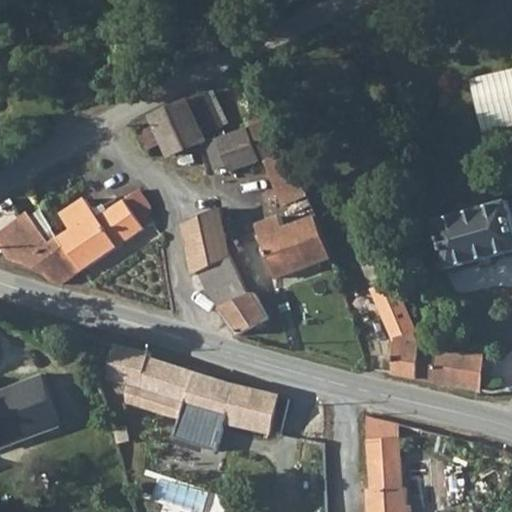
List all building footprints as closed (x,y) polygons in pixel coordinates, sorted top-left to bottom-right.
[(511,76),(469,84),(477,133),(511,127),(511,76)] [(208,133),(221,127),(207,98),(173,115),(190,152),(211,142),(208,133)] [(154,124),(170,161),(190,152),(173,115),(154,124)] [(305,199),(277,122),(249,136),(261,162),(265,160),(284,207),(305,199)] [(224,172),(228,175),(261,162),(249,136),(218,149),(218,157),(208,161),(215,176),(224,172)] [(72,231),(61,239),(81,269),(150,223),(146,213),(148,209),(137,191),(96,218),(83,199),(62,214),(72,231)] [(511,231),(504,204),(435,225),(449,271),(511,253),(511,231)] [(32,219),(46,238),(55,231),(42,212),(32,219)] [(61,239),(55,231),(46,238),(32,219),(0,242),(0,253),(5,261),(44,274),(46,280),(52,284),(58,285),(64,282),(81,269),(61,239)] [(225,265),(230,262),(221,220),(181,230),(193,281),(198,279),(225,265)] [(262,247),(272,283),(331,267),(317,222),(314,223),(285,234),(281,223),(256,230),(262,247)] [(395,378),(436,387),(443,350),(427,334),(421,335),(380,250),(358,261),(398,346),(394,378),(395,378)] [(225,265),(198,279),(232,339),(261,327),(255,310),(249,296),(243,298),(225,265)] [(143,350),(111,340),(102,374),(121,381),(123,398),(177,414),(172,433),(215,446),(220,419),(262,435),(272,399),(236,390),(140,356),(143,350)] [(481,396),(485,359),(443,350),(436,387),(478,396),(481,396)] [(0,445),(1,447),(59,426),(41,374),(0,390),(0,445)] [(123,425),(113,428),(116,439),(126,436),(123,425)] [(363,492),(363,511),(368,511),(368,504),(396,504),(395,490),(392,439),(392,426),(371,429),(372,440),(365,440),(367,492),(363,492)] [(70,448),(60,451),(63,462),(73,459),(70,448)] [(402,511),(401,491),(395,490),(396,504),(368,504),(368,511),(402,511)]
